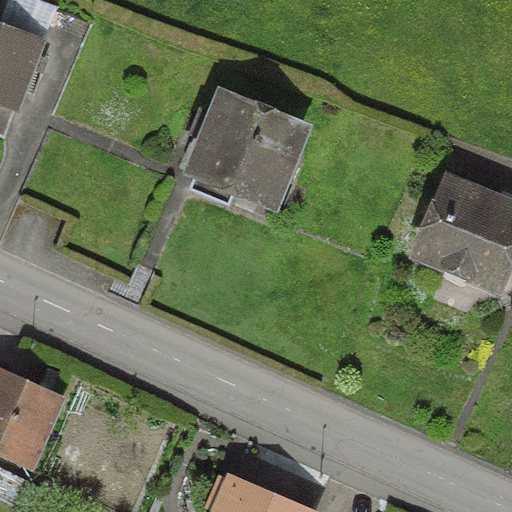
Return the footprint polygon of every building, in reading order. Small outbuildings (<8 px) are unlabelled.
[(0,0),(0,106),(13,111),(37,46),(0,32),(0,9),(3,0),(0,0)] [(297,132),(222,101),(191,176),(192,177),(185,193),(225,209),(231,193),(266,207),(297,132)] [(416,257),(493,289),(511,242),(511,215),(490,206),(497,190),(457,173),(450,189),(446,187),(416,257)] [(0,459),(24,470),(56,401),(0,376),(0,459)] [(293,511),(228,484),(216,511),(293,511)]
